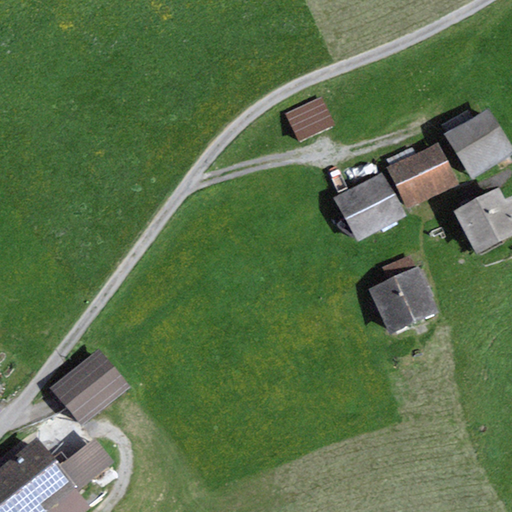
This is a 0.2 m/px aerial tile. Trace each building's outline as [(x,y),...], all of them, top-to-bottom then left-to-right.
[(322,97),(285,114),(298,143),(335,126),(322,97)] [(511,147),(489,108),(444,135),(472,182),(511,157),(511,147)] [(438,143),(387,169),(408,211),(459,186),(438,143)] [(383,172),(333,198),(358,244),(407,217),(383,172)] [(499,189),(453,212),(476,257),(511,238),(511,196),(505,201),(499,189)] [(389,280),(368,290),(389,337),(439,315),(412,254),(383,267),(389,280)] [(99,349),(49,389),(81,429),(131,389),(99,349)] [(0,511),(81,511),(88,507),(77,492),(114,463),(95,438),(60,466),(37,437),(0,466),(0,511)]
